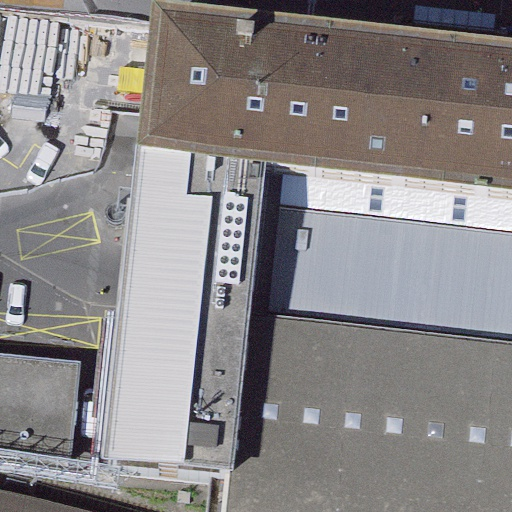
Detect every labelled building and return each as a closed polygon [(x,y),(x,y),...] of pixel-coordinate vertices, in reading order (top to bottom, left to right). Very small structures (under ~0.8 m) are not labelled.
[(511,68),(140,31),(130,119),(129,135),(125,183),(255,196),(511,221),(511,68)] [(224,511),(241,337),(255,196),(125,183),(107,354),(105,375),(93,498),(224,511)] [(511,221),(255,196),(241,337),(511,364),(511,221)] [(511,511),(511,364),(241,337),(224,511),(223,511),(511,511)] [(82,374),(0,365),(0,465),(72,472),(82,374)] [(0,511),(36,511),(16,507),(0,502),(0,511)]
